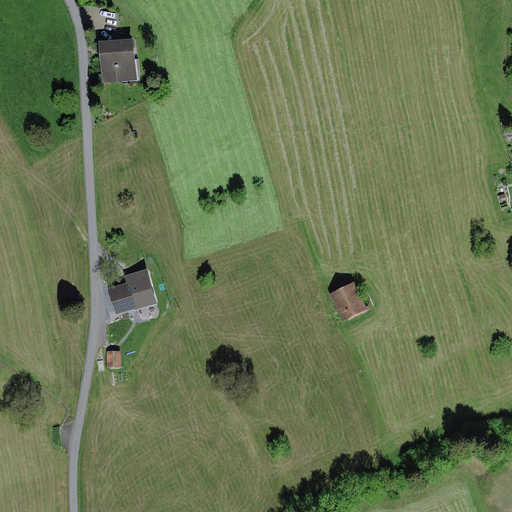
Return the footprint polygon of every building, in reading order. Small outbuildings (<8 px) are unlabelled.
[(132,41),(100,42),(102,84),(134,82),(132,41)] [(145,276),(128,282),(137,307),(154,304),(145,276)] [(128,282),(110,288),(119,314),(137,307),(128,282)] [(354,287),(332,297),(343,321),(365,311),(354,287)] [(121,352),(108,351),(107,369),(120,369),(121,352)]
